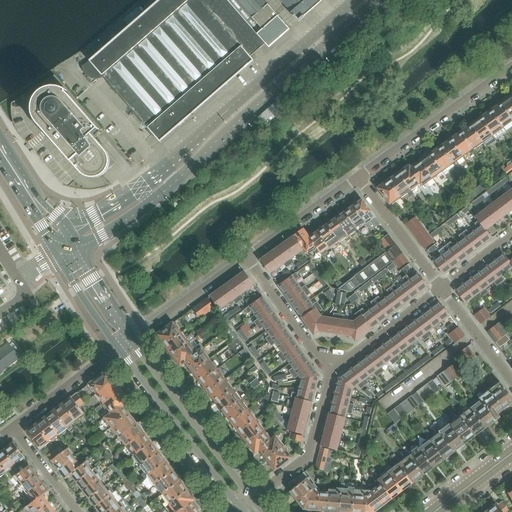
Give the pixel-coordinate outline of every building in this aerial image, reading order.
[(99,73),(146,127),(240,46),(250,57),(265,44),(266,44),(256,32),(227,0),(160,0),(89,61),(82,68),(92,79),(99,73)] [(227,0),(256,32),(266,44),(269,41),(272,44),(289,30),(278,16),(276,15),(266,4),(263,0),(279,0),(287,8),(289,11),(298,21),(300,20),(301,20),(322,0),(227,0)] [(253,61),(250,57),(240,46),(146,127),(160,142),(253,61)] [(99,129),(70,96),(67,93),(65,92),(65,91),(67,92),(67,91),(65,90),(62,88),(58,87),(54,87),(50,88),(46,89),(43,90),(40,93),(37,95),(35,99),(33,102),(33,106),(32,110),(33,114),(34,117),(35,121),(38,125),(42,122),(45,125),(46,127),(46,128),(46,130),(46,131),(47,132),(49,131),(50,131),(51,133),(51,134),(51,135),(51,136),(52,137),(53,137),(54,137),(56,139),(59,142),(56,145),(71,162),(80,173),(83,175),(86,177),(90,178),(94,178),(98,178),(101,176),(104,174),(107,172),(109,168),(110,165),(110,164),(110,161),(109,157),(108,154),(96,139),(92,135),(99,129)] [(501,104),(511,119),(511,98),(511,97),(509,98),(507,100),(504,99),(501,102),(501,104)] [(491,111),(490,111),(503,128),(511,121),(511,119),(501,104),(500,104),(496,107),(494,106),(491,109),(491,111)] [(263,123),(277,111),(273,106),(259,119),(263,123)] [(481,118),(480,118),(493,135),(495,139),(502,134),(507,141),(510,138),(503,128),(490,111),(487,114),(485,113),(481,116),(481,118)] [(474,123),(471,126),(483,142),(486,146),(487,148),(497,141),(495,139),(493,135),(480,118),(480,119),(478,118),(475,121),(474,123)] [(464,130),(460,133),(473,150),(481,143),(483,142),(471,126),(470,126),(468,125),(465,128),(464,130)] [(454,137),(451,139),(463,156),(473,150),(460,133),(458,133),(455,135),(454,137)] [(444,144),(441,147),(453,164),(459,159),(462,158),(462,157),(463,156),(451,139),(450,140),(448,140),(444,142),(444,144)] [(434,152),(431,154),(443,171),(446,169),(451,165),(453,164),(441,147),(439,148),(438,147),(434,150),(434,152)] [(424,159),(421,161),(433,178),(443,171),(431,154),(430,155),(428,154),(424,157),(424,159)] [(414,166),(411,169),(425,188),(427,186),(428,186),(426,183),(433,178),(421,161),(420,162),(418,161),(414,164),(414,166)] [(506,175),(511,171),(511,170),(511,163),(503,170),(506,175)] [(399,173),(398,174),(411,191),(418,185),(425,195),(428,193),(425,188),(411,169),(409,166),(404,169),(403,169),(399,171),(399,173)] [(451,182),(454,180),(448,173),(445,175),(451,182)] [(389,180),(388,181),(400,198),(401,197),(407,193),(412,199),(415,197),(411,191),(398,174),(394,177),(392,176),(389,179),(389,180)] [(378,188),(391,205),(400,198),(388,181),(384,184),(382,183),(379,186),(379,187),(378,188)] [(477,188),(473,191),(477,197),(481,193),(477,188)] [(504,216),(511,209),(511,206),(504,196),(494,203),(504,216)] [(376,226),(379,224),(361,200),(358,202),(356,202),(353,204),(353,206),(352,206),(365,224),(365,223),(368,227),(374,224),(376,226)] [(495,223),(504,216),(494,203),(485,210),(495,223)] [(356,230),(365,224),(352,206),(349,209),(347,208),(344,210),(344,212),(344,213),(356,230)] [(485,230),(495,223),(485,210),(475,217),(478,221),(485,230)] [(347,236),(356,230),(344,213),(341,215),(339,214),(336,217),(335,219),(347,236)] [(416,217),(406,225),(407,226),(406,226),(409,230),(410,230),(419,223),(420,222),(416,217)] [(338,242),(347,236),(335,219),(331,222),(330,221),(326,223),(326,225),(338,242)] [(429,220),(424,224),(428,230),(434,226),(432,223),(430,221),(429,220)] [(491,238),(485,230),(478,221),(475,223),(478,228),(473,232),(483,245),(491,238)] [(419,223),(410,230),(411,231),(410,231),(413,235),(414,235),(414,236),(425,228),(420,222),(419,223)] [(329,249),(338,242),(326,225),(323,228),(321,227),(318,229),(318,231),(317,232),(329,249)] [(415,236),(414,237),(418,241),(418,240),(418,241),(422,238),(427,234),(429,233),(425,228),(414,236),(415,236)] [(307,235),(303,230),(303,229),(294,236),(307,253),(316,247),(307,235)] [(473,232),(469,235),(466,231),(462,234),(475,251),(483,245),(473,232)] [(321,254),(329,249),(317,232),(314,234),(313,233),(311,232),(307,235),(316,247),(319,251),(316,253),(320,259),(323,256),(321,254)] [(422,238),(418,241),(419,242),(418,242),(421,245),(421,246),(422,246),(424,249),(425,249),(433,243),(430,238),(427,234),(422,238)] [(467,256),(475,251),(462,234),(458,236),(462,240),(458,243),(467,256)] [(303,256),(307,253),(294,236),(286,242),(295,255),(300,252),(303,256)] [(389,236),(388,237),(388,236),(380,242),(377,238),(375,240),(377,243),(381,248),(382,247),(383,248),(392,241),(391,240),(392,240),(389,236)] [(393,242),(392,242),(392,241),(383,248),(385,252),(386,253),(395,246),(396,246),(393,242)] [(291,258),(295,255),(286,242),(277,248),(290,265),(294,262),(291,258)] [(374,252),(381,248),(377,243),(370,248),(374,252)] [(458,243),(453,247),(450,243),(447,245),(460,262),(467,256),(458,243)] [(452,268),(460,262),(447,245),(442,249),(445,253),(443,255),(452,268)] [(398,249),(395,246),(386,253),(385,252),(355,276),(338,290),(351,292),(392,261),(401,254),(401,253),(398,249)] [(286,268),(290,265),(277,248),(268,254),(278,268),(283,264),(286,268)] [(270,273),(278,268),(268,254),(260,260),(270,273)] [(402,254),(401,254),(392,261),(399,269),(408,262),(407,262),(408,261),(406,259),(405,258),(402,254)] [(511,265),(509,262),(504,254),(495,261),(505,274),(509,270),(511,274),(511,265)] [(443,275),(452,268),(443,255),(433,262),(443,275)] [(298,269),(308,262),(305,258),(295,265),(298,269)] [(368,265),(363,260),(359,264),(363,269),(368,265)] [(500,277),(505,274),(495,261),(487,267),(500,284),(504,281),(500,277)] [(496,286),(500,284),(487,267),(479,273),(488,286),(493,282),(496,286)] [(281,281),(290,274),(288,270),(278,278),(281,281)] [(322,279),(319,274),(317,271),(313,274),(319,281),(322,279)] [(245,291),(254,285),(244,272),(235,278),(245,291)] [(294,281),(299,277),(296,273),(279,286),(285,294),(298,285),(294,281)] [(485,289),(488,286),(479,273),(471,279),(484,296),(488,293),(485,289)] [(379,279),(382,277),(379,274),(374,277),(371,279),(374,282),(376,280),(377,281),(379,279)] [(425,289),(427,287),(417,274),(410,280),(419,293),(425,289)] [(410,280),(408,277),(407,276),(403,278),(406,283),(401,286),(411,299),(419,293),(410,280)] [(240,295),(245,291),(235,278),(227,284),(239,302),(243,299),(240,295)] [(476,301),(484,296),(471,279),(463,285),(471,295),(473,298),(473,297),(476,301)] [(361,292),(371,285),(369,281),(359,289),(361,292)] [(235,304),(239,302),(227,284),(218,290),(228,304),(232,300),(235,304)] [(305,287),(301,290),(298,285),(285,294),(291,302),(308,290),(305,287)] [(401,286),(397,289),(394,285),(390,288),(403,305),(411,299),(401,286)] [(473,298),(471,295),(463,285),(455,291),(465,304),(473,298)] [(395,311),(403,305),(390,288),(387,291),(390,295),(386,298),(395,311)] [(223,307),(228,304),(218,290),(210,296),(222,314),(226,311),(223,307)] [(306,297),(310,294),(308,290),(291,302),(297,311),(309,301),(306,297)] [(334,296),(330,291),(329,290),(324,293),(329,300),(334,296)] [(343,306),(346,294),(337,292),(335,304),(343,306)] [(355,301),(358,299),(354,293),(348,298),(351,304),(355,301)] [(247,305),(257,298),(255,294),(251,297),(250,298),(244,301),(247,305)] [(507,301),(511,299),(508,295),(500,301),(503,305),(507,301)] [(255,314),(268,305),(262,297),(245,309),(248,313),(252,310),(255,314)] [(386,298),(381,301),(378,297),(374,300),(387,317),(395,311),(386,298)] [(209,311),(214,308),(207,298),(202,302),(209,311)] [(379,323),(387,317),(374,300),(371,303),(374,307),(369,310),(379,323)] [(317,303),(313,306),(309,301),(297,311),(302,318),(319,306),(317,303)] [(501,306),(503,305),(500,301),(493,307),(491,304),(490,304),(495,311),(501,306)] [(204,315),(209,311),(202,302),(197,305),(204,315)] [(441,322),(449,316),(439,303),(431,309),(441,322)] [(491,314),(495,311),(490,304),(486,308),(488,311),(488,310),(491,314)] [(199,318),(204,315),(197,305),(192,309),(199,318)] [(255,326),(273,313),(268,305),(255,314),(258,319),(253,322),(255,326)] [(230,317),(240,310),(238,306),(228,313),(230,317)] [(318,313),(322,310),(319,306),(302,318),(308,327),(321,317),(318,313)] [(478,319),(487,313),(484,308),(475,315),(478,319)] [(369,310),(365,313),(362,309),(358,312),(371,329),(379,323),(369,310)] [(444,325),(441,322),(431,309),(423,315),(433,328),(437,324),(440,328),(444,325)] [(363,335),(371,329),(358,312),(355,315),(358,319),(354,322),(363,335)] [(266,329),(278,320),(273,313),(255,326),(259,330),(264,327),(266,329)] [(481,324),(490,317),(487,313),(478,319),(481,324)] [(336,334),(339,314),(334,314),(333,319),(319,332),(336,334)] [(342,321),(343,315),(339,314),(336,334),(352,336),(342,321)] [(429,331),(433,328),(423,315),(415,321),(428,338),(432,335),(429,331)] [(333,319),(328,318),(321,317),(308,327),(314,335),(319,332),(333,319)] [(266,340),(284,327),(278,320),(266,329),(270,335),(265,339),(266,340)] [(353,322),(347,321),(342,321),(352,336),(355,341),(363,335),(354,322),(353,322)] [(424,340),(428,338),(415,321),(407,327),(417,340),(421,336),(424,340)] [(504,328),(500,322),(487,332),(491,338),(504,328)] [(180,333),(173,324),(173,323),(156,335),(157,336),(157,338),(160,342),(162,342),(164,345),(180,333)] [(229,328),(227,324),(221,329),(223,332),(224,332),(229,328)] [(277,345),(290,336),(284,327),(266,340),(270,346),(275,343),(277,345)] [(413,343),(417,340),(407,327),(399,333),(412,350),(416,347),(413,343)] [(224,332),(228,337),(233,333),(229,328),(224,332)] [(452,339),(460,333),(457,328),(449,335),(452,339)] [(498,341),(508,333),(504,328),(491,338),(495,343),(498,341)] [(247,346),(250,343),(241,329),(237,332),(247,346)] [(172,355),(188,343),(180,333),(164,345),(165,346),(165,348),(168,352),(170,352),(172,355)] [(408,353),(412,350),(399,333),(391,339),(401,352),(405,349),(408,353)] [(455,343),(464,337),(460,333),(452,339),(455,343)] [(278,357),(296,344),(290,336),(277,345),(282,351),(277,355),(278,357)] [(233,347),(239,342),(237,339),(230,344),(233,347)] [(397,355),(401,352),(391,339),(383,345),(396,362),(400,359),(397,355)] [(185,362),(196,354),(188,343),(172,355),(173,357),(172,358),(175,362),(177,362),(180,366),(185,362)] [(0,372),(19,357),(9,344),(0,350),(0,372)] [(288,361),(301,352),(296,344),(278,357),(282,363),(287,359),(288,361)] [(392,365),(396,362),(383,345),(375,351),(385,364),(389,361),(392,365)] [(463,359),(472,352),(468,346),(458,353),(463,359)] [(247,363),(252,360),(244,349),(240,353),(247,363)] [(208,360),(201,350),(198,353),(196,354),(185,362),(188,366),(188,367),(191,371),(192,371),(193,372),(208,360)] [(381,367),(385,364),(375,351),(367,357),(380,374),(384,371),(381,367)] [(289,373),(307,360),(301,352),(288,361),(291,364),(290,365),(289,365),(285,368),(287,371),(288,370),(289,371),(288,371),(289,373)] [(467,365),(476,357),(472,352),(463,359),(467,365)] [(376,377),(380,374),(367,357),(359,363),(369,376),(373,373),(376,377)] [(216,371),(211,364),(208,360),(193,372),(196,376),(195,377),(198,381),(200,381),(201,382),(216,371)] [(301,378),(313,369),(307,360),(289,373),(294,379),(299,376),(301,378)] [(365,379),(369,376),(359,363),(351,369),(364,386),(368,383),(365,379)] [(450,382),(460,374),(453,365),(443,372),(450,382)] [(407,377),(415,371),(413,368),(405,374),(407,377)] [(315,391),(319,376),(313,369),(301,378),(301,379),(299,387),(315,391)] [(360,389),(364,386),(351,369),(343,375),(353,388),(357,385),(360,389)] [(224,381),(216,371),(201,382),(204,386),(203,387),(206,391),(208,391),(209,392),(224,381)] [(105,372),(87,385),(94,394),(95,395),(102,389),(103,388),(105,386),(107,386),(113,381),(112,381),(112,379),(112,378),(110,375),(107,375),(105,372)] [(444,387),(450,382),(443,372),(441,374),(437,377),(444,387)] [(399,383),(407,377),(405,374),(397,380),(399,383)] [(350,399),(353,388),(343,375),(338,379),(334,395),(350,399)] [(249,384),(254,389),(260,384),(256,379),(249,384)] [(391,389),(399,383),(397,380),(391,384),(389,386),(391,389)] [(433,380),(422,389),(429,398),(440,390),(433,380)] [(102,389),(95,395),(102,405),(110,399),(110,397),(112,396),(114,396),(120,391),(119,390),(120,388),(117,384),(115,384),(113,381),(107,386),(105,386),(103,388),(102,389)] [(232,391),(226,384),(224,381),(209,392),(211,396),(211,398),(214,401),(215,401),(216,402),(232,391)] [(504,410),(511,403),(511,398),(498,381),(488,389),(504,410)] [(384,395),(391,389),(389,386),(381,392),(384,395)] [(312,401),(315,391),(299,387),(297,395),(291,393),(290,396),(312,401)] [(488,389),(480,395),(474,387),(472,389),(479,398),(496,420),(496,421),(500,418),(498,414),(504,410),(488,389)] [(418,406),(429,398),(422,389),(416,393),(411,396),(418,406)] [(110,399),(102,405),(109,414),(127,401),(127,400),(127,398),(127,397),(124,394),(122,394),(120,391),(114,396),(112,396),(110,397),(110,399)] [(224,412),(239,401),(232,391),(216,402),(219,406),(219,408),(221,411),(223,411),(224,412)] [(277,402),(279,394),(273,392),(271,401),(277,402)] [(76,393),(71,398),(78,408),(84,403),(76,393)] [(267,408),(270,396),(268,395),(261,400),(267,408)] [(349,404),(350,399),(334,395),(332,404),(352,410),(354,405),(349,404)] [(309,413),(312,401),(290,396),(290,397),(296,399),(294,409),(309,413)] [(412,410),(418,406),(411,396),(405,401),(412,410)] [(71,398),(62,404),(74,420),(77,424),(78,423),(80,421),(77,418),(83,414),(78,408),(71,398)] [(496,421),(496,420),(479,398),(479,399),(473,404),(474,405),(470,408),(484,427),(488,424),(491,424),(496,421)] [(109,414),(103,419),(111,429),(118,423),(119,421),(121,420),(123,419),(128,415),(128,414),(127,414),(128,412),(124,408),(130,404),(127,401),(109,414)] [(232,423),(247,411),(239,401),(224,412),(227,416),(226,418),(229,421),(231,422),(232,423)] [(406,415),(412,410),(405,401),(399,405),(406,415)] [(62,404),(53,411),(65,427),(68,431),(73,428),(69,424),(74,420),(62,404)] [(351,415),(352,410),(332,404),(329,415),(345,419),(346,413),(351,415)] [(400,420),(406,415),(399,405),(393,410),(400,420)] [(484,427),(470,408),(469,407),(463,412),(464,413),(459,416),(474,435),(478,432),(480,432),(483,430),(483,427),(484,427)] [(306,422),(309,413),(294,409),(291,418),(306,422)] [(280,423),(283,420),(276,410),(272,413),(280,423)] [(394,424),(400,420),(393,410),(387,415),(394,424)] [(56,434),(65,427),(53,411),(44,418),(56,434)] [(239,432),(254,421),(247,411),(232,423),(235,426),(234,428),(237,432),(239,432)] [(118,423),(111,429),(118,438),(120,437),(137,424),(133,418),(130,418),(128,415),(123,419),(121,420),(119,421),(118,423)] [(342,429),(345,419),(329,415),(326,425),(342,429)] [(474,435),(459,416),(459,415),(452,420),(453,421),(449,424),(463,443),(467,440),(470,440),(473,438),(473,435),(474,435)] [(48,441),(56,434),(44,418),(35,425),(48,441)] [(268,427),(275,422),(272,418),(265,423),(268,427)] [(303,434),(306,422),(291,418),(288,430),(303,434)] [(262,431),(255,421),(254,421),(239,432),(242,436),(242,438),(245,442),(246,442),(247,443),(262,431)] [(463,443),(449,424),(448,423),(447,424),(442,427),(443,429),(439,432),(453,450),(457,448),(460,448),(462,446),(463,443)] [(137,424),(120,437),(126,445),(127,446),(144,433),(141,429),(141,427),(139,424),(137,424)] [(49,443),(48,441),(35,425),(27,432),(40,449),(49,443)] [(339,440),(342,429),(326,425),(324,436),(339,440)] [(255,453),(259,450),(270,441),(262,431),(247,443),(250,446),(250,448),(253,452),(254,452),(255,453)] [(453,450),(439,432),(438,431),(433,436),(434,437),(429,440),(442,458),(446,456),(449,456),(452,454),(452,451),(453,450)] [(144,433),(127,446),(133,454),(134,456),(151,443),(148,438),(148,437),(146,434),(145,434),(144,433)] [(303,436),(302,436),(291,434),(289,439),(301,442),(303,436)] [(337,450),(339,440),(324,436),(321,446),(337,450)] [(284,446),(282,447),(275,438),(270,441),(259,450),(262,453),(262,455),(264,459),(267,459),(284,447),(284,446)] [(442,458),(429,440),(428,439),(422,444),(423,445),(418,448),(432,466),(436,463),(439,464),(441,462),(442,459),(442,458)] [(15,466),(25,458),(13,443),(9,446),(8,446),(3,450),(15,466)] [(151,443),(134,456),(140,464),(141,465),(159,452),(157,451),(155,448),(155,446),(154,444),(152,444),(151,443)] [(50,454),(46,457),(50,462),(64,451),(62,448),(59,447),(50,454)] [(286,449),(285,448),(284,447),(267,459),(270,463),(269,465),(272,469),(274,469),(275,470),(290,458),(285,451),(286,449)] [(411,451),(408,452),(404,447),(402,448),(407,455),(421,474),(425,471),(428,472),(431,470),(431,467),(432,466),(418,448),(417,447),(411,451)] [(67,448),(64,451),(50,462),(56,470),(74,457),(67,448)] [(333,459),(335,452),(321,448),(319,455),(333,459)] [(10,470),(15,466),(3,450),(0,452),(0,463),(7,473),(10,477),(12,479),(16,476),(14,474),(10,470)] [(159,452),(141,465),(142,466),(148,473),(149,475),(166,462),(165,460),(163,457),(163,455),(161,453),(159,453),(159,452)] [(331,465),(333,459),(319,455),(317,462),(331,465)] [(402,459),(403,460),(398,464),(411,482),(415,479),(418,480),(421,477),(421,475),(421,474),(407,455),(402,459)] [(70,475),(81,466),(74,457),(56,470),(61,476),(62,475),(65,478),(70,475)] [(77,482),(94,469),(87,461),(81,466),(70,475),(75,481),(77,481),(77,482)] [(149,475),(144,479),(151,488),(156,484),(173,471),(172,469),(170,467),(170,465),(168,463),(167,463),(166,462),(149,475)] [(330,472),(331,465),(317,462),(316,468),(330,472)] [(398,464),(397,463),(387,471),(388,472),(401,490),(405,487),(407,487),(410,485),(411,482),(398,464)] [(37,474),(30,465),(25,469),(26,469),(16,476),(14,477),(21,486),(35,476),(37,474)] [(83,490),(100,477),(103,474),(97,467),(95,469),(95,468),(94,469),(77,482),(78,483),(77,484),(79,487),(81,487),(83,490)] [(173,471),(156,484),(162,492),(163,494),(180,481),(179,479),(177,476),(177,474),(176,472),(174,472),(173,471)] [(401,490),(388,472),(387,471),(381,475),(382,476),(379,478),(380,479),(377,481),(381,485),(391,498),(394,495),(397,495),(400,493),(400,490),(401,490)] [(316,488),(316,487),(305,472),(288,485),(292,490),(291,491),(292,491),(291,494),(294,497),(296,497),(299,501),(316,488)] [(27,494),(43,482),(37,474),(35,476),(21,486),(27,494)] [(106,486),(100,478),(100,477),(83,490),(85,493),(85,495),(88,498),(89,498),(90,499),(106,486)] [(180,481),(163,494),(169,501),(171,503),(188,490),(186,488),(184,486),(184,484),(182,481),(181,481),(180,481)] [(45,489),(47,488),(43,482),(27,494),(33,502),(34,502),(43,495),(46,493),(48,492),(45,489)] [(327,509),(328,489),(329,483),(325,483),(324,497),(320,492),(319,492),(316,488),(299,501),(300,502),(299,503),(302,507),(304,507),(306,510),(321,511),(322,509),(327,509)] [(354,484),(351,483),(348,483),(348,484),(341,483),(342,486),(341,486),(341,488),(339,511),(340,511),(347,511),(348,511),(349,511),(352,511),(354,490),(355,486),(354,486),(354,484)] [(386,501),(391,498),(381,485),(373,491),(367,490),(365,511),(375,511),(387,503),(386,501)] [(110,489),(109,490),(106,486),(90,499),(90,501),(92,504),(94,504),(95,506),(113,493),(110,489)] [(327,509),(327,510),(328,510),(329,511),(332,511),(333,511),(335,511),(339,511),(341,488),(337,488),(337,490),(328,489),(327,509)] [(106,511),(123,499),(116,490),(113,493),(95,506),(98,510),(98,511),(106,511)] [(188,490),(171,503),(177,511),(179,511),(194,501),(195,500),(192,495),(193,495),(189,490),(188,491),(188,490)] [(365,511),(367,490),(354,490),(352,511),(365,511)] [(141,496),(137,491),(133,494),(136,498),(137,499),(141,496)] [(137,500),(140,504),(144,501),(143,499),(146,497),(144,494),(141,496),(137,499),(137,500)] [(47,503),(47,501),(43,495),(34,502),(33,502),(25,508),(28,511),(37,511),(48,504),(47,503)] [(6,510),(9,507),(3,499),(0,501),(0,502),(6,510)] [(122,511),(130,507),(124,499),(123,499),(106,511),(122,511)] [(197,505),(194,501),(179,511),(197,511),(200,511),(198,508),(198,507),(197,505)] [(502,502),(497,505),(502,511),(508,511),(510,511),(508,510),(502,502)]
